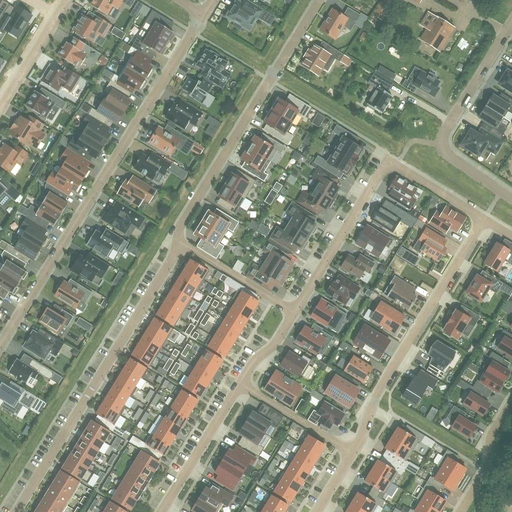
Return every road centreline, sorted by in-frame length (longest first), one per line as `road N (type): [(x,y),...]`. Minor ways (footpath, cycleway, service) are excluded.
road 1 (residential): [(0,345),(202,15)]
road 2 (residential): [(180,246),(15,511)]
road 3 (residential): [(483,219),(389,165),(293,313)]
road 4 (residential): [(317,0),(179,228),(180,246)]
road 5 (residential): [(483,219),(374,395),(350,454)]
road 6 (residential): [(511,200),(443,152),(440,141),(511,20)]
road 7 (residential): [(240,384),(160,511)]
road 8 (residential): [(293,313),(180,246)]
road 9 (residential): [(240,384),(350,454)]
road 10 (residential): [(459,511),(511,401)]
